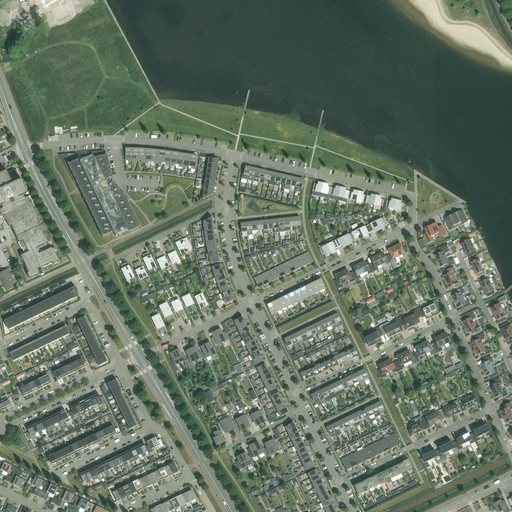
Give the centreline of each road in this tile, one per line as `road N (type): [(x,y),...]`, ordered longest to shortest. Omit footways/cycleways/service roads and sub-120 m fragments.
road 1 (residential): [(234,155),(412,197),(410,227)]
road 2 (residential): [(295,393),(454,317)]
road 3 (residential): [(251,302),(410,227)]
road 4 (residential): [(338,482),(491,408)]
road 5 (tertiary): [(231,511),(159,391)]
road 6 (residential): [(113,141),(234,155)]
road 7 (residential): [(142,356),(251,302)]
road 8 (residential): [(115,258),(225,207)]
